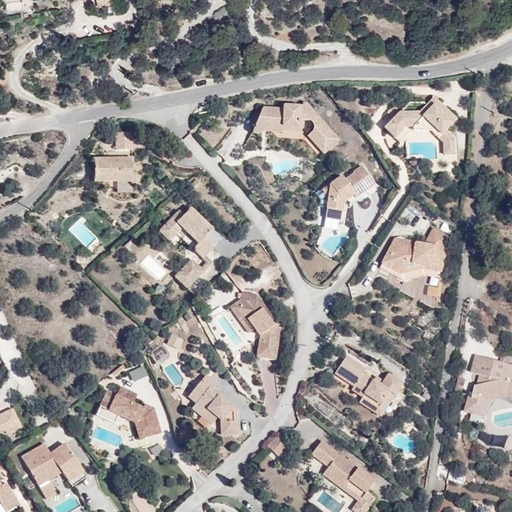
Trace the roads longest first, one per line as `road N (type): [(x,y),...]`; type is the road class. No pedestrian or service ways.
road 1 (residential): [(427,511),(486,58)]
road 2 (residential): [(486,58),(462,69),(342,67),(79,116)]
road 3 (unknown): [(400,189),(335,286),(312,302)]
road 4 (residential): [(79,116),(73,148),(37,195),(0,218)]
